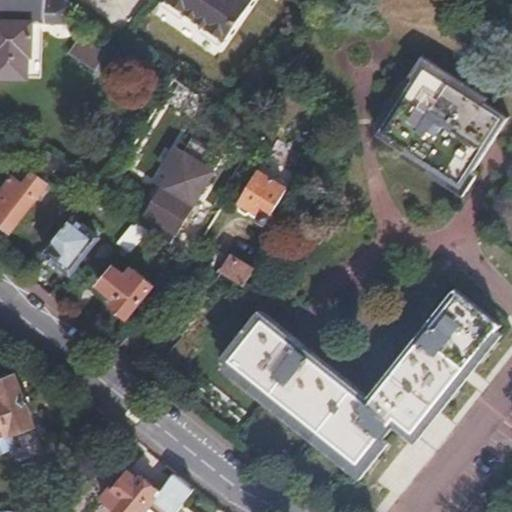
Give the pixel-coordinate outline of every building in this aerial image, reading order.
[(56,0),(0,0),(0,56),(33,58),(34,25),(72,27),(72,10),(56,0)] [(256,0),(167,0),(158,13),(182,29),(186,23),(204,34),(199,41),(220,54),(256,0)] [(78,39),(69,52),(96,70),(105,56),(78,39)] [(423,65),(376,138),(462,191),(488,151),(507,120),(423,65)] [(147,232),(170,245),(223,163),(193,144),(183,157),(177,152),(162,174),(169,179),(147,214),(142,212),(134,224),(147,232)] [(14,183),(37,201),(46,190),(23,171),(14,183)] [(256,177),(237,207),(249,215),(253,209),(264,216),(259,224),(268,229),(289,197),(256,177)] [(0,226),(11,235),(37,201),(14,183),(0,200),(0,226)] [(99,242),(70,220),(43,255),(71,276),(99,242)] [(147,232),(134,224),(132,223),(113,248),(126,259),(147,232)] [(243,288),(253,272),(229,258),(220,274),(222,275),(243,288)] [(114,270),(100,289),(116,302),(110,309),(126,322),(154,288),(133,272),(126,280),(114,270)] [(411,437),(413,435),(431,414),(502,329),(457,292),(419,339),(377,391),(268,306),(222,361),(330,447),(361,472),(398,427),(411,437)] [(154,337),(132,364),(148,377),(171,349),(154,337)] [(19,377),(0,384),(0,440),(39,424),(19,377)] [(197,490),(177,474),(161,494),(155,501),(168,511),(179,511),(185,506),(197,490)] [(115,511),(139,511),(157,491),(139,476),(133,484),(124,477),(104,502),(115,511)] [(146,511),(155,501),(161,494),(157,491),(139,511),(146,511)]
